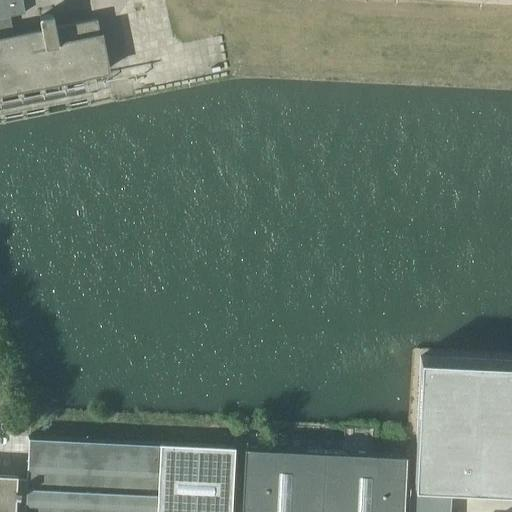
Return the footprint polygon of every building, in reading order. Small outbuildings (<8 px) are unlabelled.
[(0,0),(0,17),(6,16),(24,13),(21,0),(0,0)] [(41,30),(0,37),(0,90),(107,69),(100,33),(99,34),(96,19),(55,27),(52,14),(38,17),(41,30)] [(511,356),(415,353),(409,482),(511,487),(511,356)] [(0,511),(228,511),(231,446),(28,436),(28,437),(27,462),(26,477),(25,478),(25,479),(21,479),(1,478),(1,472),(0,472),(0,511)] [(240,511),(402,511),(406,455),(244,447),(240,511)]
